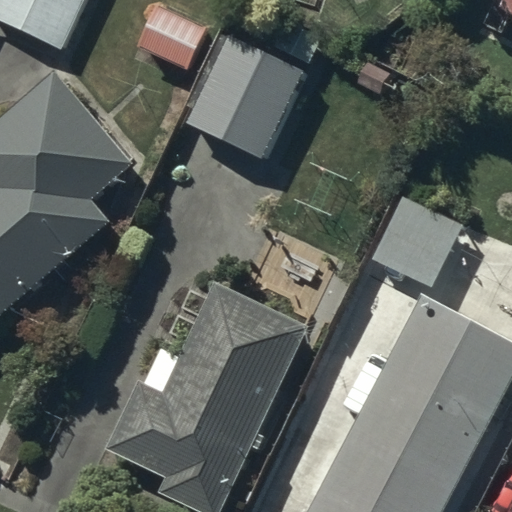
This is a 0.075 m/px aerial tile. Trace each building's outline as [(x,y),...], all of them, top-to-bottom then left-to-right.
[(93,0),(0,0),(0,22),(68,54),(93,0)] [(198,76),(216,35),(164,13),(147,54),(198,76)] [(313,82),(236,46),(195,132),(272,168),(313,82)] [(144,174),(64,82),(0,136),(0,334),(119,232),(101,211),(144,174)] [(437,283),(466,222),(406,194),(378,255),(437,283)] [(224,511),(313,323),(222,281),(171,390),(144,378),(112,447),(172,475),(166,489),(215,511),(224,511)] [(448,511),(511,390),(511,333),(428,290),(312,511),(448,511)]
